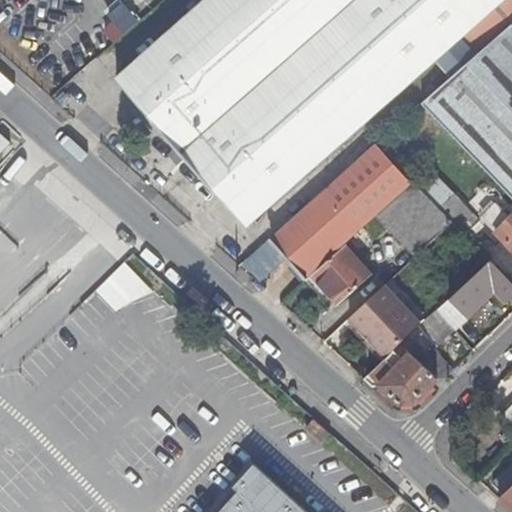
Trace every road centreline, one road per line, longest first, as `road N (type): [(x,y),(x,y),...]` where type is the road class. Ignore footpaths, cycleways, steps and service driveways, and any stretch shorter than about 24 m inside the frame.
road 1 (residential): [(403,450),(0,92)]
road 2 (unknown): [(69,511),(189,427),(58,324)]
road 3 (residential): [(511,341),(403,450)]
